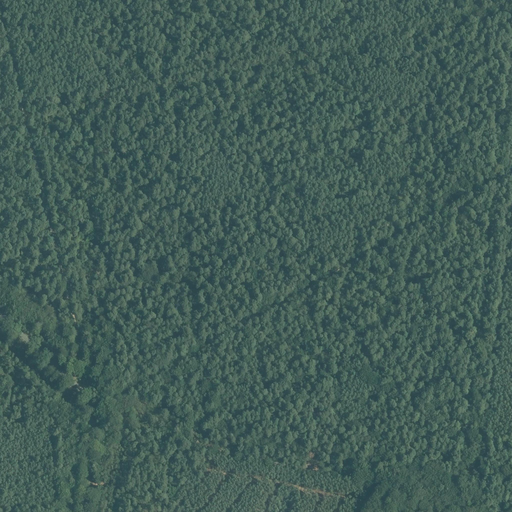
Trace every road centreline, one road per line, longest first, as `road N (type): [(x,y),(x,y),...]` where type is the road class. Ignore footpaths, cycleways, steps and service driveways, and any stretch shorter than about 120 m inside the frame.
road 1 (track): [(511,0),(27,115)]
road 2 (track): [(0,3),(59,244),(85,395)]
road 3 (track): [(206,350),(201,439),(460,511)]
road 4 (track): [(117,0),(93,355)]
road 5 (track): [(206,350),(511,171)]
road 6 (track): [(511,212),(479,511)]
road 7 (track): [(314,286),(298,270),(314,87),(286,54)]
road 8 (tertiary): [(85,511),(89,401),(0,313)]
